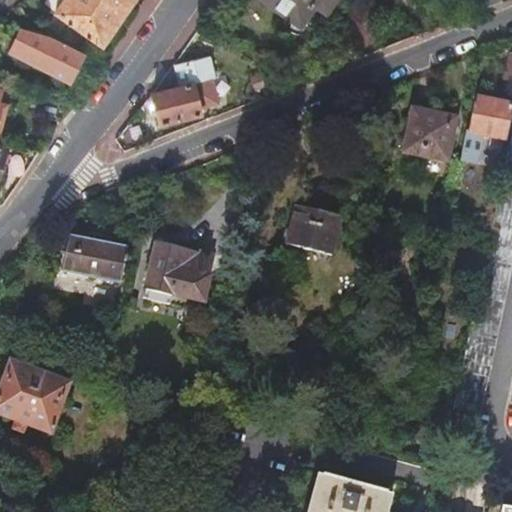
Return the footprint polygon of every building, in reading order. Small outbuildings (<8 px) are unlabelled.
[(64,0),(56,11),(102,44),(133,0),(64,0)] [(265,0),(298,23),(311,5),(324,13),(333,0),(265,0)] [(76,74),(86,53),(52,37),(41,34),(28,59),(56,72),(73,80),(76,74)] [(86,53),(91,45),(53,35),(52,37),(86,53)] [(175,88),(151,94),(158,124),(198,115),(196,109),(215,104),(209,80),(212,79),(208,60),(171,69),(175,88)] [(60,124),(72,106),(36,96),(30,115),(60,124)] [(511,105),(473,98),(461,162),(485,167),(491,137),(505,140),(511,105)] [(456,119),(411,110),(403,153),(448,163),(456,119)] [(499,192),(453,408),(479,414),(511,258),(511,130),(504,168),(499,192)] [(485,188),(499,192),(504,168),(489,165),(485,188)] [(320,213),(320,212),(295,206),(286,244),(331,256),(339,222),(327,218),(327,216),(320,213)] [(87,277),(120,285),(128,250),(71,238),(64,272),(62,271),(61,273),(86,278),(87,277)] [(174,294),(204,302),(215,256),(154,242),(153,245),(156,245),(155,246),(157,246),(144,299),(172,305),(174,294)] [(105,383),(76,372),(71,387),(8,363),(0,384),(0,416),(54,437),(54,434),(84,445),(100,400),(99,399),(105,383)] [(380,511),(385,495),(386,495),(387,492),(362,485),(324,475),(323,477),(325,478),(315,511),(380,511)]
